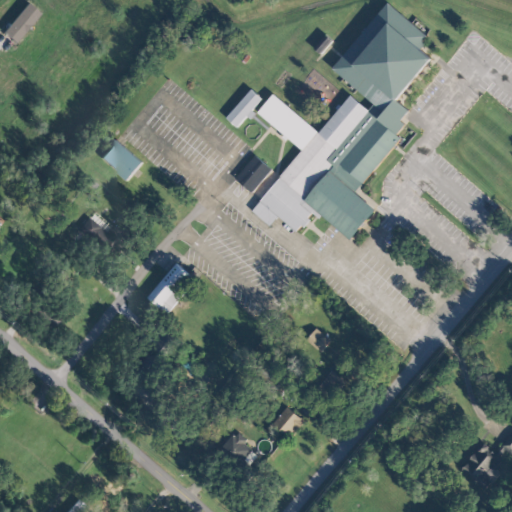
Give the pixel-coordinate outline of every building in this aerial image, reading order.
[(428,34),(387,2),(333,70),(374,103),(369,110),(350,95),(320,132),(273,94),(258,113),(302,148),(253,211),(271,225),(278,216),(298,232),(315,211),(351,240),(376,209),(356,193),(401,136),(398,134),(405,124),(401,121),(410,110),(398,100),(432,57),(419,46),(428,34)] [(39,13),(26,3),(2,32),(15,42),(39,13)] [(262,98),(251,89),(227,118),(239,128),(254,110),(253,110),(262,98)] [(143,162),(116,139),(100,158),(128,180),(143,162)] [(252,193),(272,169),(255,155),(235,179),(252,193)] [(109,222),(104,229),(88,218),(79,230),(115,256),(129,237),(109,222)] [(196,279),(176,263),(148,298),(168,314),(196,279)] [(321,352),(331,340),(316,328),(307,340),(321,352)] [(318,386),(330,397),(345,381),(333,370),(318,386)] [(304,421),(287,406),(273,423),(290,437),(304,421)] [(511,453),(511,430),(501,446),(511,453)] [(484,488),(498,472),(493,467),(507,450),(500,445),(495,452),(483,442),(461,469),(484,488)]
